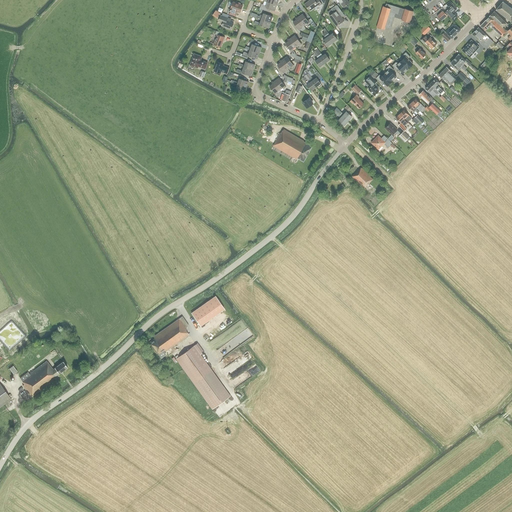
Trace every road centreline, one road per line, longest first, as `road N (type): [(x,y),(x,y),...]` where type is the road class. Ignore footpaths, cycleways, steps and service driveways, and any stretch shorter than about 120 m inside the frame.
road 1 (tertiary): [(0,466),(35,417),(280,229),(345,145)]
road 2 (tertiary): [(345,145),(495,0)]
road 3 (residential): [(319,123),(359,0)]
road 4 (residential): [(319,123),(254,95),(274,42)]
